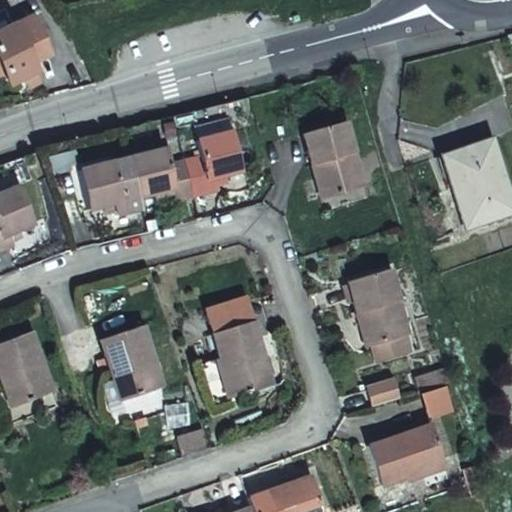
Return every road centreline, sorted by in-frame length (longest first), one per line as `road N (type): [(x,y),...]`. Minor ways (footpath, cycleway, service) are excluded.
road 1 (residential): [(124,497),(309,431),(322,394),(268,235),(240,229),(0,298)]
road 2 (track): [(506,511),(386,138),(398,19)]
road 3 (tertiary): [(0,137),(442,4)]
